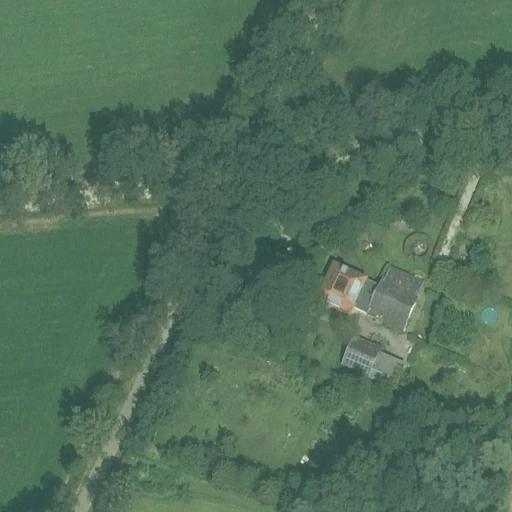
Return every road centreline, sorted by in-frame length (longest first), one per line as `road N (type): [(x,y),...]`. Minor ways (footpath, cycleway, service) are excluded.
road 1 (unclassified): [(77,511),(244,175),(511,113)]
road 2 (track): [(326,0),(244,175),(0,202)]
